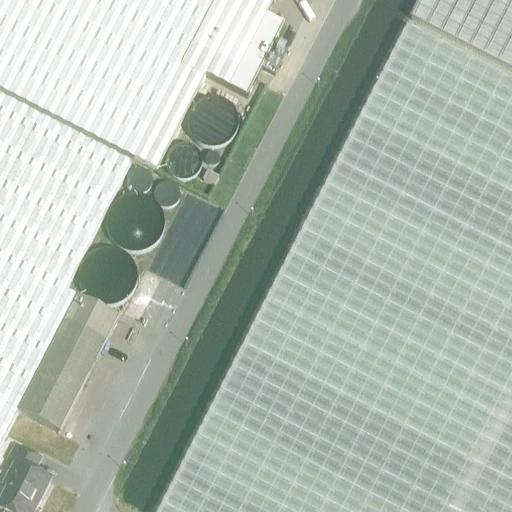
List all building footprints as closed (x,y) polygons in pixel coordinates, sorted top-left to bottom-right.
[(191,49),(216,0),(0,0),(0,94),(155,174),(214,60),(191,49)] [(216,0),(191,49),(214,60),(204,79),(246,101),(255,84),(283,29),(265,20),(275,0),(216,0)] [(511,0),(420,0),(410,21),(511,73),(511,0)] [(158,511),(511,511),(511,82),(406,28),(167,496),(165,499),(158,511)] [(0,446),(16,415),(75,300),(64,294),(130,167),(0,99),(0,446)] [(240,128),(240,127),(239,121),(238,117),(236,113),(233,109),(226,104),(217,101),(211,101),(205,103),(202,104),(197,108),(194,112),(191,116),(189,121),(189,126),(189,132),(191,137),(196,145),(201,149),(205,151),(213,152),(219,152),(223,151),(228,148),(232,146),(235,143),(238,137),(239,132),(240,128)] [(187,174),(199,157),(184,146),(172,163),(187,174)] [(206,174),(202,184),(213,190),(218,180),(206,174)] [(177,230),(177,229),(176,223),(175,218),(171,212),(168,207),(164,205),(158,201),(152,200),(146,200),(142,200),(136,202),(130,205),(125,210),(122,214),(120,219),(118,225),(118,230),(119,236),(121,242),(124,246),(127,250),(131,254),(137,257),(143,258),(149,259),(155,258),(160,256),(164,254),(168,250),(172,246),(175,241),(176,235),(177,230)] [(144,286),(144,285),(143,280),(142,275),(137,267),(133,264),(129,261),(125,259),(119,258),(114,258),(108,259),(104,261),(98,264),(95,268),(92,273),(90,278),(89,284),(89,289),(91,295),(95,303),(100,307),(104,309),(107,311),(114,312),(119,312),(125,311),(130,309),(135,305),(138,301),(141,297),(143,291),(144,286)] [(116,321),(75,300),(16,415),(57,437),(116,321)] [(32,508),(46,482),(33,475),(40,462),(15,450),(8,463),(14,466),(2,489),(6,491),(0,503),(0,511),(33,511),(35,509),(32,508)]
